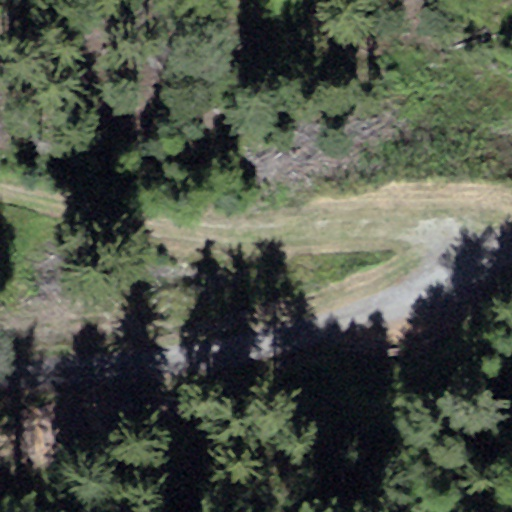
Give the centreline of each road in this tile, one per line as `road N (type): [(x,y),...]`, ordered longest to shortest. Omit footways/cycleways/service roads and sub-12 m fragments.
road 1 (track): [(0,385),(259,355),(511,264)]
road 2 (track): [(511,261),(0,182)]
